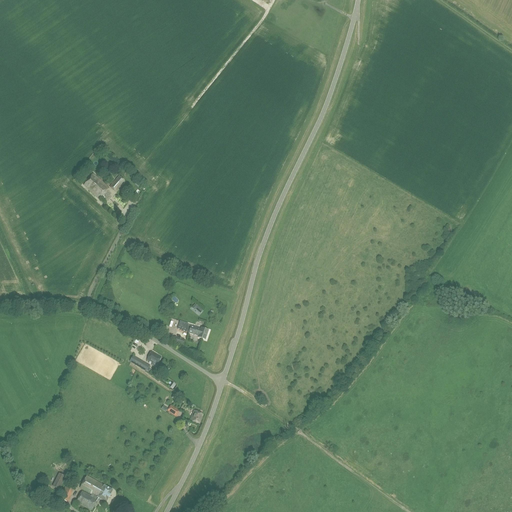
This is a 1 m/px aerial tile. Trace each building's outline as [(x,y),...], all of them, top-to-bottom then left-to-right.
[(99,199),(108,188),(105,185),(100,180),(93,174),(84,185),(99,199)] [(123,185),(122,184),(125,180),(119,175),(116,179),(109,187),(116,193),(123,185)] [(177,329),(189,332),(188,333),(198,337),(205,340),(209,330),(201,328),(201,329),(191,326),(188,325),(188,324),(180,321),(177,329)] [(185,339),(175,336),(173,342),(183,345),(185,339)] [(147,360),(153,364),(152,365),(155,367),(161,357),(151,352),(147,360)] [(133,359),(131,362),(146,371),(148,368),(133,359)] [(171,405),(167,411),(176,417),(179,411),(171,405)] [(190,420),(199,424),(203,414),(194,411),(190,420)] [(55,485),(60,488),(66,479),(61,476),(55,485)] [(113,491),(87,476),(80,488),(91,495),(91,496),(82,491),(76,502),(91,511),(98,498),(106,503),(109,498),(110,495),(113,491)] [(68,481),(59,498),(67,502),(76,485),(68,481)]
